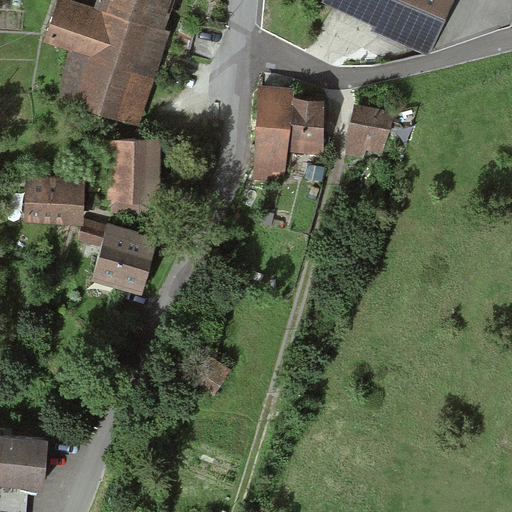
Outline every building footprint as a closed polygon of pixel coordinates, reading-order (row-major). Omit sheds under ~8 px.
[(60,95),(138,119),(170,25),(163,22),(171,0),(95,0),(95,2),(86,0),(56,0),(43,38),(68,45),(60,95)] [(324,0),(323,5),(372,24),(369,32),(424,53),(444,0),(324,0)] [(293,83),(260,81),(254,175),(284,177),(285,149),(325,152),(329,90),(294,88),(293,83)] [(381,147),(392,111),(356,100),(342,146),(365,153),(368,143),(381,147)] [(159,199),(160,132),(110,135),(109,196),(113,196),(112,211),(140,212),(154,199),(159,199)] [(52,219),(84,219),(84,174),(27,175),(27,219),(52,219)] [(143,287),(157,230),(109,218),(108,221),(87,216),(82,235),(102,240),(93,275),(143,287)] [(0,432),(0,483),(42,488),(47,437),(0,432)]
